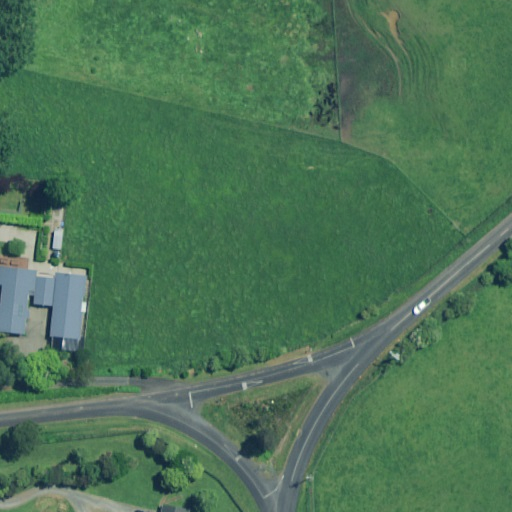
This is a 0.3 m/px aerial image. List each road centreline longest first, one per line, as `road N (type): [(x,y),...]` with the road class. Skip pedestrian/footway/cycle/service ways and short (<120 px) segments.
road 1 (unclassified): [(146,407),(380,340)]
road 2 (unclassified): [(285,511),(309,433),(380,340)]
road 3 (unclassified): [(380,340),(511,221)]
road 4 (tertiary): [(274,511),(219,445),(146,407)]
road 5 (tertiary): [(146,407),(0,417)]
